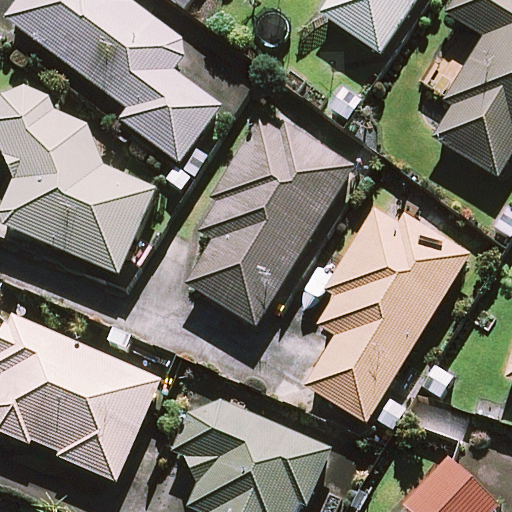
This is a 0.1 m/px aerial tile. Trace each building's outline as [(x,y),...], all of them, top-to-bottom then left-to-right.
[(191,54),(116,0),(28,0),(29,0),(10,28),(133,116),(124,129),(184,171),(225,114),(173,78),(191,54)] [(338,0),(324,23),(387,63),(427,0),(338,0)] [(511,0),(464,0),(451,22),(487,44),(446,113),(455,118),(438,147),(501,185),(511,168),(511,0)] [(55,116),(52,111),(48,106),(44,103),(39,100),(34,98),(28,97),(23,97),(17,99),(12,100),(7,103),(3,107),(0,110),(0,148),(4,152),(19,186),(0,230),(123,282),(158,198),(111,179),(93,138),(55,116)] [(261,334),(355,174),(317,152),(326,138),(275,109),(217,208),(220,210),(203,238),(218,247),(191,293),(261,334)] [(412,239),(378,219),(329,301),(338,307),(323,333),(341,344),(310,395),(370,431),(470,263),(417,231),(412,239)] [(0,441),(34,456),(37,449),(63,460),(60,467),(118,492),(163,389),(14,325),(0,356),(0,378),(7,382),(0,398),(0,441)] [(177,461),(189,466),(201,491),(192,511),(309,511),(334,457),(203,400),(177,461)] [(495,511),(448,468),(406,511),(495,511)]
